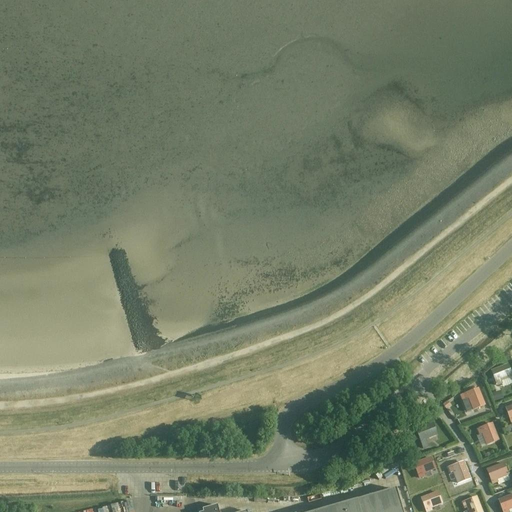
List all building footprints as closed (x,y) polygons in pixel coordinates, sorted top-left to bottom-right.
[(437,367),(441,372),(448,368),(444,362),(437,367)] [(501,382),(511,377),(511,376),(508,366),(491,372),(497,387),(502,385),(501,382)] [(499,389),(490,393),(494,401),(503,398),(499,389)] [(464,395),(460,397),(462,401),(466,400),(469,399),(473,411),(485,406),(478,390),(464,395)] [(447,401),(442,405),(446,410),(451,406),(447,401)] [(428,448),(427,443),(425,440),(437,436),(433,425),(416,431),(423,450),(428,448)] [(487,445),(498,441),(492,425),(478,430),(480,435),(482,434),(487,445)] [(424,474),(435,470),(431,459),(415,465),(420,479),(425,477),(424,474)] [(458,484),(469,480),(463,463),(449,468),(451,473),(454,472),(458,484)] [(496,480),(508,476),(503,465),(487,471),(492,485),(497,483),(496,480)] [(389,483),(397,482),(395,471),(387,472),(389,483)] [(402,511),(396,490),(320,511),(218,511),(217,506),(202,511),(402,511)] [(431,509),(442,505),(438,493),(422,500),(426,511),(431,511),(432,511),(431,509)] [(508,511),(511,509),(511,496),(499,501),(502,511),(508,511)] [(120,511),(130,510),(128,499),(113,502),(115,511),(120,511)] [(468,511),(481,511),(476,499),(463,504),(465,509),(467,508),(468,511)]
